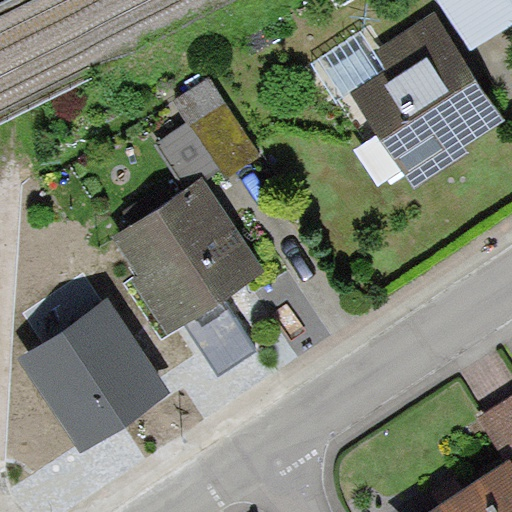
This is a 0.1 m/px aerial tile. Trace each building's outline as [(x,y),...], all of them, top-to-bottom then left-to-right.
[(505,12),(496,0),(448,0),(473,34),(505,12)] [(511,0),(496,0),(505,12),(511,20),(511,19),(511,0)] [(400,75),(354,106),(371,132),(359,141),(391,188),(501,114),(452,41),(441,49),(423,22),(383,49),(400,75)] [(262,145),(217,76),(185,97),(198,117),(160,142),(192,191),(262,145)] [(202,186),(122,238),(184,332),(264,279),(202,186)] [(104,293),(24,346),(86,439),(166,387),(104,293)] [(511,404),(489,420),(511,456),(511,404)] [(511,511),(511,461),(431,511),(511,511)]
